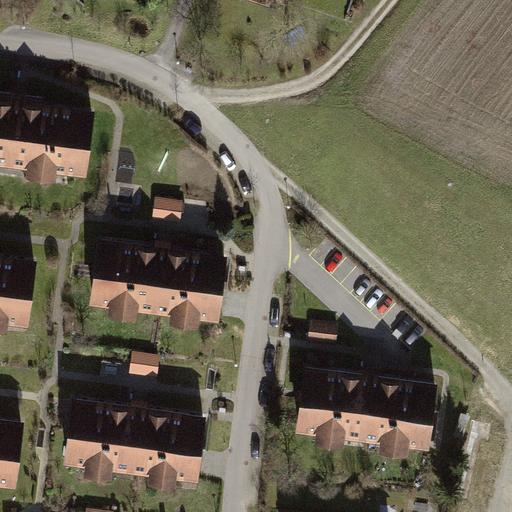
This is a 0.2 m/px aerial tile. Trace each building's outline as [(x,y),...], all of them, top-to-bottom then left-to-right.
[(0,157),(85,168),(93,111),(41,104),(42,97),(0,91),(0,157)] [(182,201),(157,198),(155,214),(180,217),(182,201)] [(225,256),(101,239),(93,297),(217,313),(225,256)] [(35,261),(0,256),(0,314),(28,318),(35,261)] [(337,324),(313,321),(310,337),(335,340),(337,324)] [(159,356),(134,352),(132,368),(157,372),(159,356)] [(436,384),(307,367),(299,424),(428,441),(436,384)] [(204,416),(75,399),(67,456),(197,473),(204,416)] [(22,422),(0,418),(0,476),(14,479),(22,422)]
